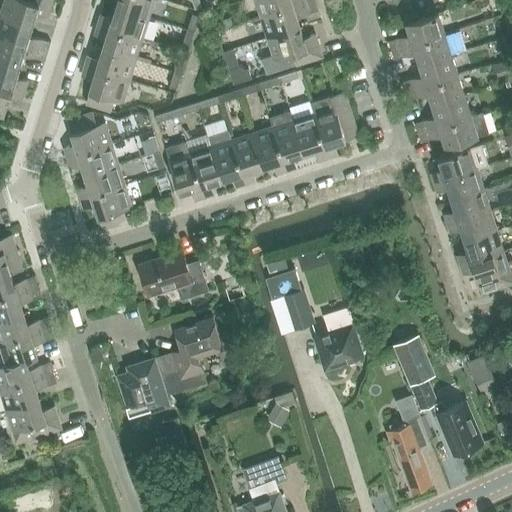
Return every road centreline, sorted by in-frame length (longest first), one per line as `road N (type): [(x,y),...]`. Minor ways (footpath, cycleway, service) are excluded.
road 1 (residential): [(57,259),(395,152),(402,143),(359,0)]
road 2 (residential): [(57,259),(29,176),(81,0)]
road 3 (unclassified): [(105,424),(93,415),(57,259)]
